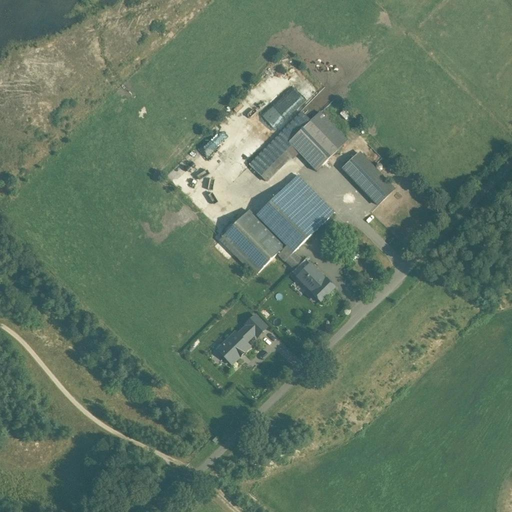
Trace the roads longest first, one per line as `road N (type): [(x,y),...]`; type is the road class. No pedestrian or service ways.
road 1 (unclassified): [(156,511),(367,318),(511,164)]
road 2 (track): [(193,476),(112,429),(0,333)]
